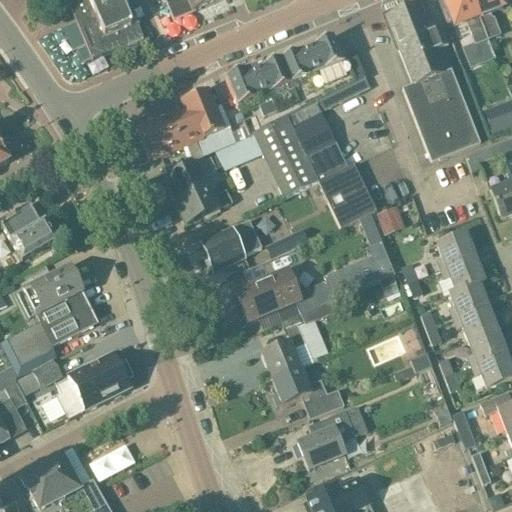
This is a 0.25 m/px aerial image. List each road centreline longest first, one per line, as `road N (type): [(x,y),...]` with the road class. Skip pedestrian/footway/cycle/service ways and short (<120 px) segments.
road 1 (secondary): [(174,385),(121,221),(64,119)]
road 2 (residential): [(64,119),(323,4)]
road 3 (residential): [(472,191),(426,211),(346,0)]
road 4 (residential): [(0,477),(174,385)]
road 5 (secondary): [(220,511),(174,385)]
